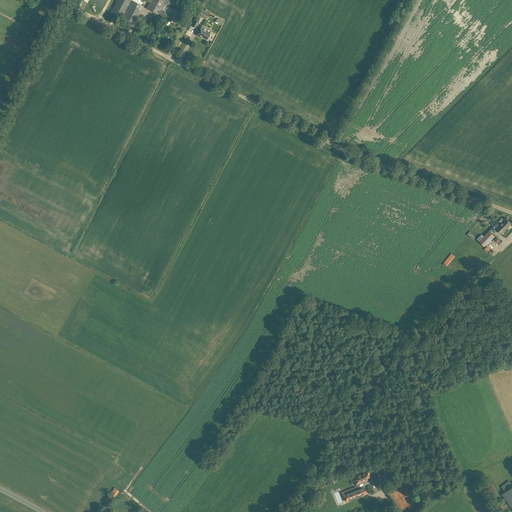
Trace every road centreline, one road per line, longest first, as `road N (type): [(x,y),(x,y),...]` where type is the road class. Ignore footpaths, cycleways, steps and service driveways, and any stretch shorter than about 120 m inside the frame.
road 1 (unclassified): [(511,212),(332,144),(59,0)]
road 2 (track): [(149,511),(125,491),(271,288)]
